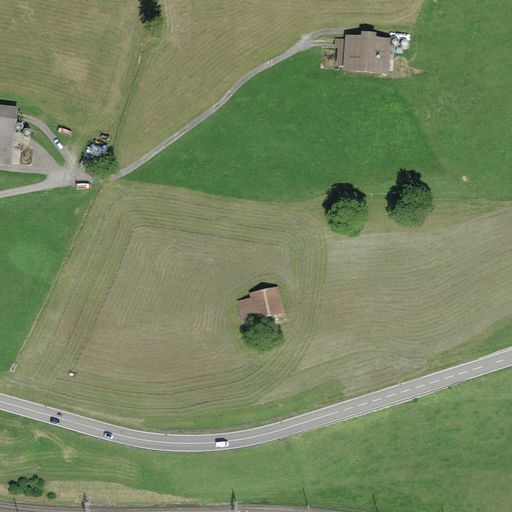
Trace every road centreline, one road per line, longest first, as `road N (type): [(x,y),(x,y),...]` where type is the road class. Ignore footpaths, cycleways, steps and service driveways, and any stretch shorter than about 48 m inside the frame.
road 1 (primary): [(511,357),(219,442),(138,439),(0,401)]
road 2 (track): [(350,31),(311,36),(120,174),(0,194)]
